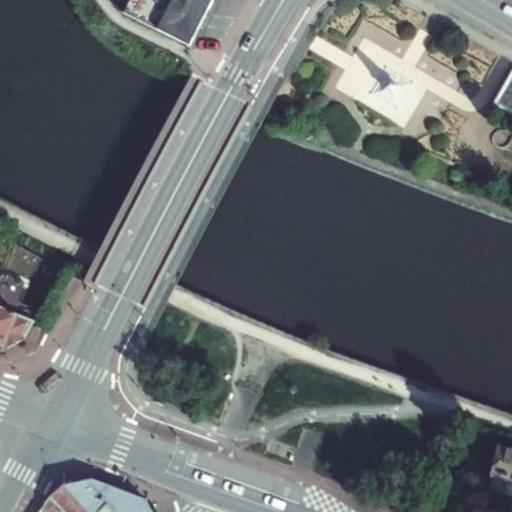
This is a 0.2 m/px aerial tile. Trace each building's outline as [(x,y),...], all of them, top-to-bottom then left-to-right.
[(132,0),(126,14),(192,46),(215,0),(132,0)] [(511,73),(495,104),(511,114),(511,73)] [(0,276),(0,352),(24,340),(36,321),(24,317),(11,313),(25,278),(3,270),(0,276)] [(232,393),(212,386),(202,415),(221,422),(232,393)] [(511,452),(501,450),(490,492),(511,496),(511,452)] [(94,480),(63,487),(86,511),(153,511),(148,501),(94,480)] [(45,502),(53,511),(86,511),(63,487),(45,502)] [(53,511),(45,502),(39,511),(53,511)]
